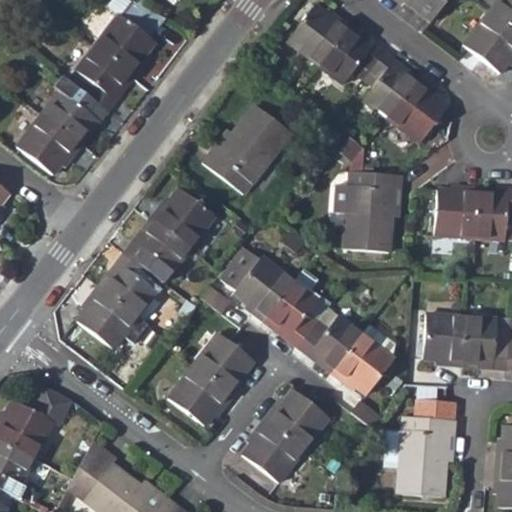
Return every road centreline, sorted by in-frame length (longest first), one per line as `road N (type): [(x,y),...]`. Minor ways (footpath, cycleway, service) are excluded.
road 1 (residential): [(83,227),(256,0)]
road 2 (residential): [(192,476),(5,327)]
road 3 (residential): [(352,0),(455,78),(481,108)]
road 4 (residential): [(462,511),(471,413),(478,397),(511,393)]
road 5 (residential): [(192,476),(282,365)]
road 6 (residential): [(5,327),(83,227)]
